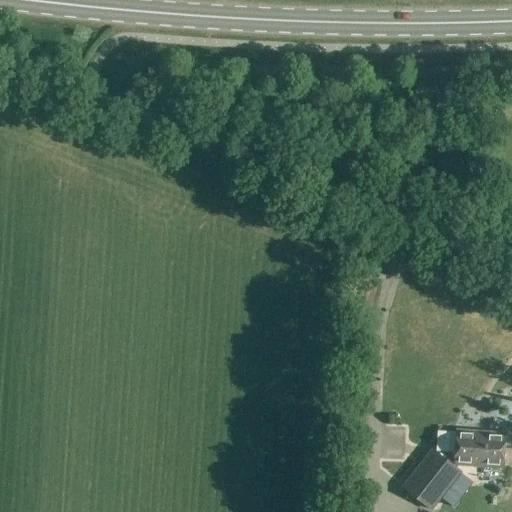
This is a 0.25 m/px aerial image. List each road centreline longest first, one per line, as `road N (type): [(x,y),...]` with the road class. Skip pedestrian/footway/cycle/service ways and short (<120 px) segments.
road 1 (secondary): [(511,22),(277,22),(16,0)]
road 2 (unclassified): [(511,262),(106,100)]
